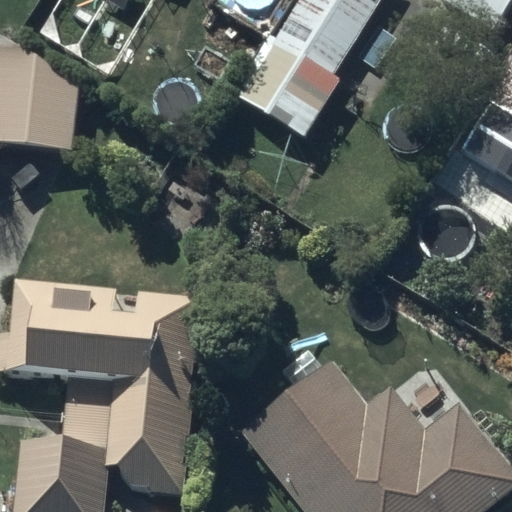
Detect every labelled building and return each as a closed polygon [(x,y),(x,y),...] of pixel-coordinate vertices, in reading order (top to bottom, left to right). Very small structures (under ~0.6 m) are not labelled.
[(385,0),(304,0),(277,45),(271,41),(234,101),(308,146),(346,83),(338,78),(385,0)] [(511,0),(435,0),(495,37),(511,8),(511,0)] [(86,59),(0,52),(0,149),(79,155),(86,59)] [(511,77),(448,180),(479,200),(496,173),(511,182),(511,77)] [(201,303),(18,290),(14,341),(0,340),(0,382),(66,387),(61,455),(20,452),(16,511),(107,511),(108,497),(187,503),(201,303)] [(332,372),(247,439),(304,511),(493,511),(511,497),(511,474),(464,415),(431,441),(392,393),(365,414),(332,372)]
